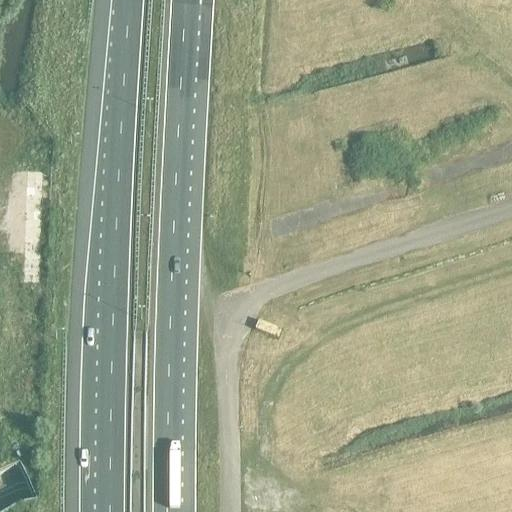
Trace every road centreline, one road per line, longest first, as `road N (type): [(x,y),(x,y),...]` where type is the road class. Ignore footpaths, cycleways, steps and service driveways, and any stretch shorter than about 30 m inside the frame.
road 1 (motorway): [(129,0),(108,511)]
road 2 (motorway): [(168,497),(185,0)]
